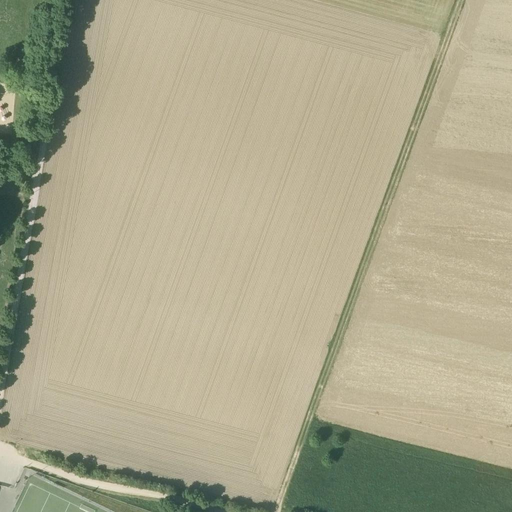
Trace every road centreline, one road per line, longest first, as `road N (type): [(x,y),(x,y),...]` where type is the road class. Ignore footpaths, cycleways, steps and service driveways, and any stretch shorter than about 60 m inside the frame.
road 1 (track): [(276,511),(458,0)]
road 2 (track): [(68,0),(0,386)]
road 3 (track): [(0,456),(215,511)]
